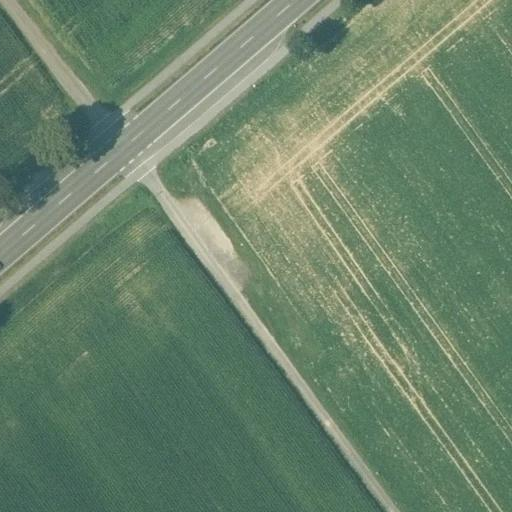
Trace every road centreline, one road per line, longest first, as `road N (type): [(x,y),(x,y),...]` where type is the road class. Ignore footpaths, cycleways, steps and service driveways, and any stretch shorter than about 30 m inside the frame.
road 1 (unclassified): [(145,164),(396,511)]
road 2 (primary): [(126,143),(300,0)]
road 3 (unclassified): [(126,143),(13,0)]
road 4 (primary): [(0,254),(126,143)]
